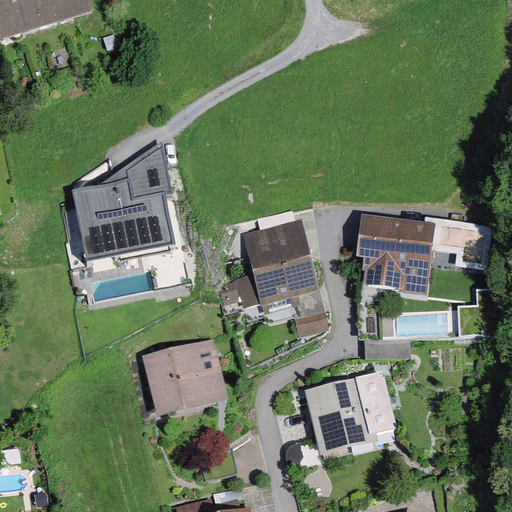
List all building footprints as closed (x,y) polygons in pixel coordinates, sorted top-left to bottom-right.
[(0,0),(0,46),(1,48),(97,18),(91,0),(0,0)] [(108,186),(108,189),(79,195),(92,265),(180,248),(170,197),(178,196),(168,145),(108,186)] [(308,217),(250,233),(270,303),(328,287),(308,217)] [(380,218),(371,281),(430,290),(440,227),(380,218)] [(220,341),(150,356),(163,414),(233,398),(220,341)] [(391,373),(315,392),(331,457),(383,444),(380,434),(405,428),(391,373)] [(212,481),(242,475),(239,462),(236,449),(207,458),(212,481)]
